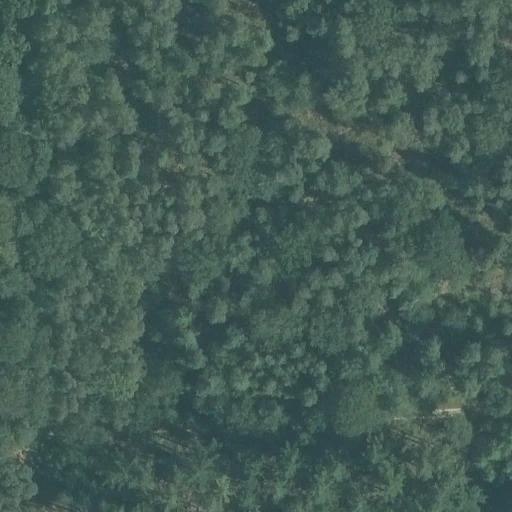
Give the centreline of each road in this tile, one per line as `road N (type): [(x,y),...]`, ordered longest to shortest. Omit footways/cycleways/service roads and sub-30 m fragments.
road 1 (track): [(511,394),(0,426)]
road 2 (track): [(0,327),(0,134)]
